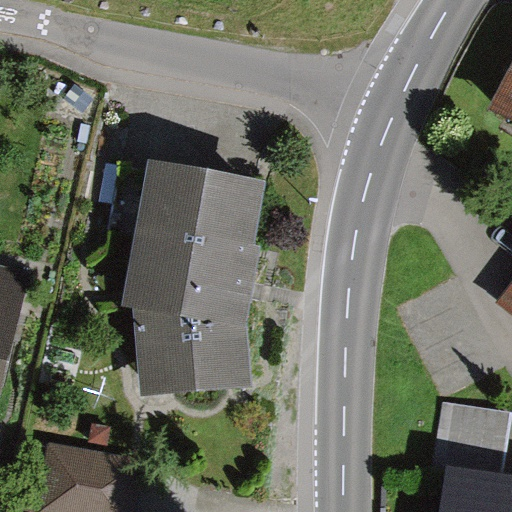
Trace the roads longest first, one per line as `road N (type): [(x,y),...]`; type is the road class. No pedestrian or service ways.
road 1 (tertiary): [(396,105),(366,187),(351,261),(344,511)]
road 2 (residential): [(396,105),(289,73),(0,20)]
road 3 (tertiary): [(454,0),(396,105)]
